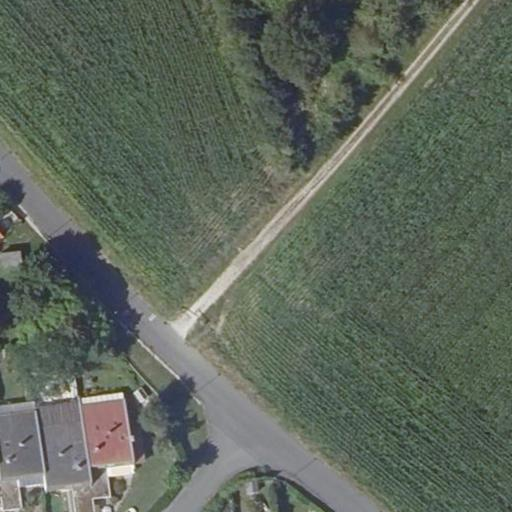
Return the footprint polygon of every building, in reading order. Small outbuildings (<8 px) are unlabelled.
[(22,250),(2,251),(2,272),(22,272),(22,250)] [(81,406),(126,400),(125,393),(80,398),(81,406)] [(0,415),(36,411),(35,399),(0,403),(0,415)] [(135,468),(126,400),(81,406),(81,409),(82,419),(85,438),(93,501),(113,497),(109,471),(135,468)] [(82,419),(81,409),(36,415),(38,425),(82,419)] [(36,415),(36,411),(0,415),(0,487),(1,499),(3,511),(22,510),(19,483),(45,480),(38,425),(36,415)] [(94,511),(93,501),(85,438),(82,419),(38,425),(45,480),(47,495),(74,493),(76,511),(94,511)]
